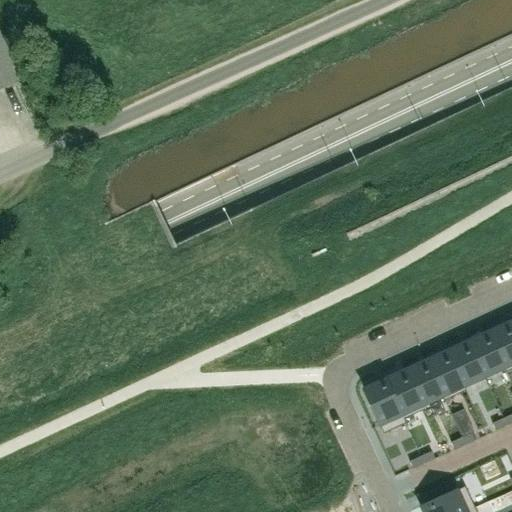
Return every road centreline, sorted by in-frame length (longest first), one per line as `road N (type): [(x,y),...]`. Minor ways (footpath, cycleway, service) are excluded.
road 1 (primary): [(0,300),(511,60)]
road 2 (unclassified): [(0,174),(385,0)]
road 3 (residential): [(382,492),(337,397),(338,375),(354,360),(511,289)]
